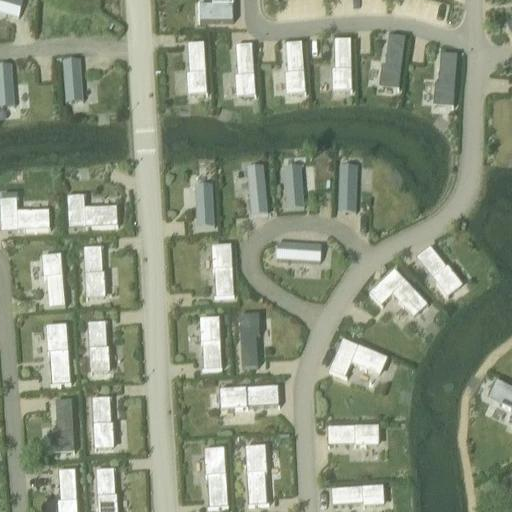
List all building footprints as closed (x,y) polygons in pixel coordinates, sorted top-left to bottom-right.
[(0,0),(0,16),(18,21),(22,5),(0,0)] [(216,9),(198,9),(198,27),(233,26),(232,0),(212,0),(216,0),(216,9)] [(383,71),(381,90),(398,92),(404,42),(388,40),(385,71),(383,71)] [(334,75),(333,75),(334,94),(351,94),(350,44),(334,44),(334,75)] [(204,47),(188,48),(189,79),(188,79),(189,98),(207,97),(204,47)] [(302,47),(285,48),(287,78),(286,78),(288,98),(305,97),(302,47)] [(251,49),(235,50),(237,80),(236,81),(238,100),(255,99),(251,49)] [(437,89),(435,108),(452,110),(457,59),(440,58),(438,89),(437,89)] [(80,64),(62,65),(65,105),(82,103),(80,64)] [(11,69),(0,69),(0,109),(14,108),(11,69)] [(263,172),(246,174),(251,220),(267,218),(263,172)] [(300,172),(283,173),(286,213),(303,212),(300,172)] [(339,172),(338,217),(355,217),(356,172),(339,172)] [(212,191),(195,192),(197,231),(214,230),(212,191)] [(2,204),(0,204),(0,222),(1,236),(47,234),(47,217),(33,218),(32,216),(17,217),(16,203),(17,203),(17,197),(2,198),(2,204)] [(84,200),(67,201),(68,233),(117,231),(116,212),(85,213),(84,200)] [(277,247),(276,264),(317,266),(318,250),(277,247)] [(429,250),(415,261),(444,300),(458,289),(452,281),(453,280),(446,270),(445,271),(429,250)] [(101,252),(84,253),(86,301),(104,300),(103,290),(105,290),(105,278),(103,279),(101,252)] [(214,263),(212,263),(213,275),(214,275),(216,301),(233,300),(230,252),(213,253),(214,263)] [(61,261),(44,263),(45,282),(46,282),(48,312),(65,311),(61,261)] [(395,274),(370,298),(381,310),(394,298),(400,305),(399,307),(404,312),(405,311),(414,321),(427,309),(395,274)] [(256,321),(240,322),(242,372),(258,371),(256,341),(257,341),(256,321)] [(202,335),(200,335),(201,348),(202,348),(204,374),(221,373),(219,324),(202,325),(202,335)] [(105,327),(87,328),(90,376),(108,375),(107,365),(109,365),(108,353),(106,353),(105,327)] [(49,345),(47,345),(48,358),(50,358),(52,390),(71,388),(67,332),(49,333),(49,345)] [(343,344),(329,376),(345,382),(351,366),(360,370),(359,372),(366,375),(367,373),(379,378),(386,363),(343,344)] [(511,392),(498,386),(491,401),(502,406),(501,410),(510,414),(511,411),(511,410),(511,429),(511,431),(511,430),(511,392)] [(277,391),(221,394),(222,412),(233,412),(234,414),(247,413),(247,411),(278,409),(277,391)] [(110,403),(92,404),(95,452),(112,451),(112,441),(114,441),(113,429),(111,429),(110,403)] [(57,436),(56,436),(57,456),(74,455),(72,405),(56,405),(57,436)] [(376,431),(327,432),(328,449),(354,449),(354,451),(366,450),(366,448),(377,448),(376,431)] [(263,453),(245,454),(248,510),(266,509),(265,477),(266,477),(266,464),(264,464),(263,453)] [(207,467),(205,467),(205,481),(207,481),(208,511),(212,511),(228,511),(224,455),(206,456),(207,467)] [(76,511),(75,474),(59,475),(60,506),(59,506),(59,511),(76,511)] [(113,474),(96,475),(98,511),(117,511),(117,500),(115,500),(114,500),(113,474)] [(381,491),(331,495),(332,510),(362,508),(363,509),(382,507),(381,491)]
